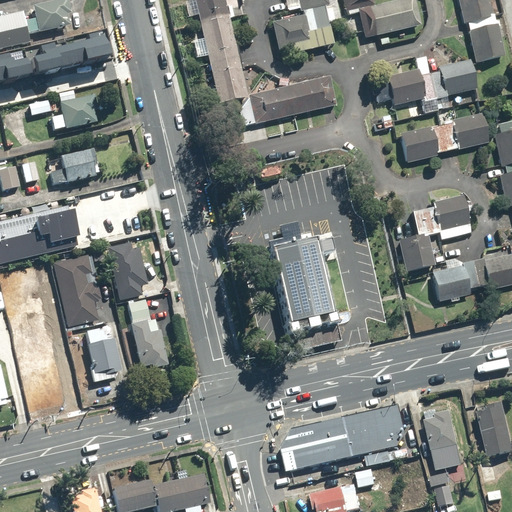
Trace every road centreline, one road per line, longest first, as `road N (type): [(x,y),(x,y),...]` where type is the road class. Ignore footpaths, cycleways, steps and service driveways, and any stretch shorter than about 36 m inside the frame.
road 1 (residential): [(223,403),(169,171)]
road 2 (residential): [(366,125),(376,171),(391,183),(456,182),(481,202),(483,235),(454,251)]
road 3 (primary): [(0,456),(223,403)]
road 4 (residential): [(366,125),(169,171)]
road 5 (primary): [(223,403),(421,362)]
road 6 (residential): [(248,0),(263,58),(292,72),(351,60)]
road 7 (residential): [(0,99),(144,63)]
